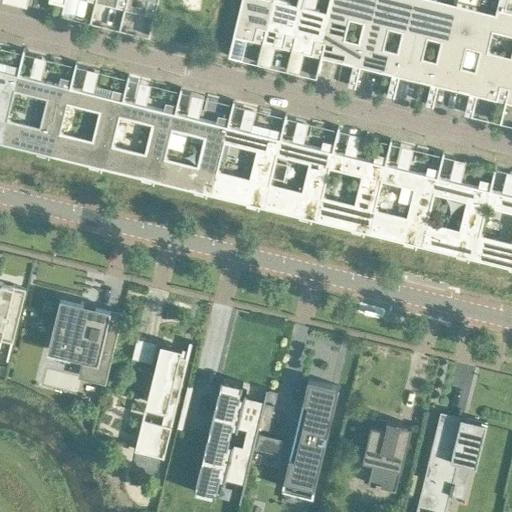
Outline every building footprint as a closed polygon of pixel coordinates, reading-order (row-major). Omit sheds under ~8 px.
[(158,1),(158,0),(126,0),(124,8),(126,8),(146,13),(148,0),(155,0),(157,0),(158,1)] [(273,0),(241,0),(233,34),(235,35),(254,40),(258,25),(266,27),(273,0)] [(303,5),(304,0),(299,0),(298,4),(283,0),(273,0),(266,27),(262,42),(264,42),(284,47),(287,32),(295,34),(296,34),(303,5)] [(316,39),(324,41),(325,42),(335,0),(330,0),(327,11),(303,5),(296,34),(295,34),(291,49),(293,49),(313,54),(316,39)] [(360,65),(360,66),(376,0),(335,0),(325,42),(324,41),(321,56),(322,56),(360,65)] [(376,0),(360,66),(361,66),(398,75),(399,75),(417,0),(376,0)] [(417,0),(399,75),(400,75),(415,79),(437,84),(438,85),(458,4),(443,0),(417,0)] [(496,13),(492,29),(511,33),(511,54),(488,49),(477,94),(497,99),(501,85),(509,87),(511,75),(511,10),(505,9),(507,0),(498,0),(496,13)] [(458,4),(438,85),(439,85),(476,94),(477,94),(488,49),(492,29),(496,13),(458,4)] [(0,141),(2,142),(8,118),(15,89),(18,73),(19,74),(21,66),(19,66),(8,63),(6,71),(0,68),(0,141)] [(42,126),(8,118),(2,142),(37,151),(37,152),(48,155),(48,156),(49,156),(50,154),(54,155),(60,130),(67,102),(71,86),(73,79),(72,78),(61,76),(59,83),(19,74),(18,73),(15,89),(49,97),(42,126)] [(60,130),(54,155),(90,163),(89,165),(101,168),(101,169),(102,169),(103,167),(106,167),(112,143),(119,114),(123,99),(124,99),(126,92),(124,91),(113,88),(111,96),(71,86),(67,102),(101,110),(94,139),(60,130)] [(146,152),(112,143),(106,167),(142,176),(142,178),(153,181),(153,182),(154,182),(155,179),(159,180),(165,156),(172,127),(175,112),(176,112),(178,104),(177,104),(166,101),(164,109),(124,99),(123,99),(119,114),(153,123),(146,152)] [(199,164),(165,156),(159,180),(194,189),(194,191),(206,193),(205,195),(207,195),(207,192),(211,193),(217,169),(224,140),(228,125),(229,125),(231,117),(229,117),(218,114),(216,122),(176,112),(175,112),(172,127),(206,136),(199,164)] [(251,177),(217,169),(211,193),(247,202),(247,203),(258,206),(258,208),(259,208),(260,205),(264,206),(270,182),(277,153),(280,138),(281,138),(283,130),(282,130),(271,127),(269,135),(229,125),(228,125),(224,140),(258,148),(251,177)] [(270,182),(264,206),(299,215),(299,216),(311,219),(310,220),(312,221),(312,218),(316,219),(322,195),(329,166),(333,150),(334,151),(336,143),(334,143),(323,140),(321,148),(281,138),(280,138),(277,153),(311,161),(304,190),(270,182)] [(356,203),(322,195),(316,219),(352,227),(351,229),(363,232),(363,233),(364,233),(365,231),(369,232),(374,207),(381,179),(385,163),(386,163),(388,156),(386,155),(375,153),(373,160),(334,151),(333,150),(329,166),(363,174),(356,203)] [(409,216),(374,207),(369,232),(404,240),(404,242),(415,245),(416,245),(415,246),(416,246),(417,244),(421,244),(427,220),(433,192),(434,192),(438,176),(440,169),(439,168),(428,166),(426,173),(415,171),(386,163),(385,163),(381,179),(416,187),(409,216)] [(460,228),(427,220),(421,244),(457,253),(456,255),(468,258),(468,259),(469,259),(470,256),(473,257),(479,233),(486,205),(490,189),(491,189),(493,181),(491,181),(480,178),(478,186),(438,176),(434,192),(467,200),(460,228)] [(490,189),(486,205),(511,211),(511,241),(479,233),(473,257),(509,266),(509,268),(511,268),(511,194),(491,189),(490,189)] [(0,342),(1,338),(12,340),(7,360),(8,360),(26,288),(0,281),(0,342)] [(96,305),(95,308),(94,311),(82,309),(84,302),(61,296),(52,332),(48,348),(68,353),(68,354),(71,355),(96,360),(92,376),(107,380),(122,315),(110,312),(111,308),(96,305)] [(180,355),(182,347),(182,346),(161,341),(161,342),(154,372),(147,400),(166,405),(162,422),(151,419),(140,445),(163,451),(162,455),(164,456),(193,341),(190,340),(186,356),(180,355)] [(247,390),(245,389),(244,395),(240,394),(241,392),(240,392),(241,388),(242,388),(243,382),(242,381),(241,383),(223,378),(224,377),(222,377),(220,383),(221,383),(220,387),(219,387),(217,398),(217,402),(216,402),(210,426),(211,426),(209,435),(208,435),(205,444),(206,445),(205,449),(204,448),(204,451),(205,451),(202,460),(196,481),(197,481),(196,484),(194,491),(196,491),(196,490),(214,494),(214,496),(216,496),(217,490),(216,489),(217,486),(218,487),(220,476),(224,477),(223,479),(225,480),(226,478),(244,482),(239,502),(241,502),(268,388),(267,388),(264,400),(246,395),(247,390)] [(282,486),(313,494),(340,385),(308,377),(282,486)] [(477,465),(486,425),(487,421),(441,409),(415,511),(445,511),(450,492),(452,492),(455,481),(453,480),(458,460),(459,459),(471,463),(477,465)] [(387,418),(388,419),(386,426),(372,422),(363,458),(373,461),(368,482),(376,483),(375,485),(380,486),(380,485),(396,488),(401,467),(402,468),(412,425),(401,422),(401,420),(392,418),(390,417),(387,417),(387,418)]
